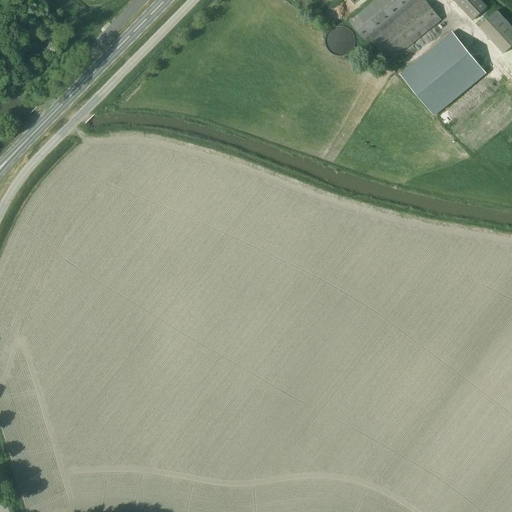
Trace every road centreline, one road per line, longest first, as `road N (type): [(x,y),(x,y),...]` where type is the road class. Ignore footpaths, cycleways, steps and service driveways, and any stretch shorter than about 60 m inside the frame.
road 1 (unclassified): [(0,212),(38,156),(193,0)]
road 2 (primary): [(3,164),(164,0)]
